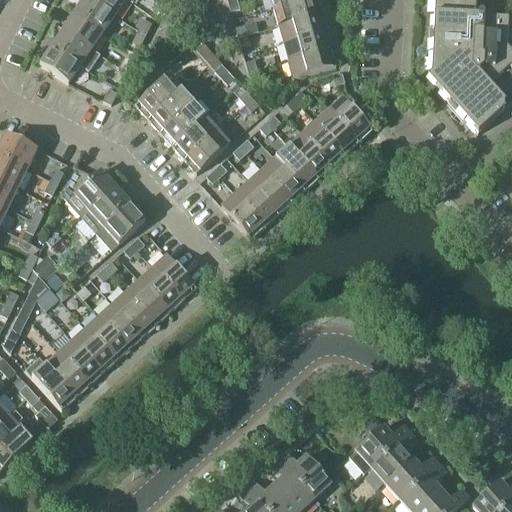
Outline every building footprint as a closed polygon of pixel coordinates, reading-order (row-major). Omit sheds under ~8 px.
[(121,0),(87,0),(87,1),(116,21),(127,4),(121,0)] [(177,0),(170,0),(164,5),(170,12),(180,4),(177,0)] [(270,0),(274,13),(317,1),(316,0),(270,0)] [(440,0),(441,1),(435,0),(433,35),(439,35),(438,46),(432,46),(432,47),(438,48),(438,58),(432,58),(431,78),(427,81),(450,107),(455,103),(462,111),(457,115),(458,116),(463,112),(470,120),(465,124),(478,138),(491,125),(491,126),(505,113),(506,113),(506,112),(507,111),(507,110),(507,109),(507,108),(506,107),(506,106),(511,100),(511,19),(510,17),(505,21),(483,20),(483,19),(482,17),(481,16),(479,16),(477,17),(476,19),(477,0),(440,0)] [(87,1),(76,18),(104,37),(116,21),(87,1)] [(274,13),(279,30),(322,18),(317,1),(274,13)] [(239,4),(230,7),(232,16),(241,14),(239,4)] [(170,12),(164,5),(154,12),(160,19),(170,12)] [(76,18),(64,36),(93,55),(94,53),(104,37),(76,18)] [(279,30),(284,48),(327,36),(322,18),(279,30)] [(144,24),(138,36),(146,40),(152,28),(144,24)] [(237,32),(239,41),(249,39),(246,30),(237,32)] [(64,36),(53,52),(82,71),(88,75),(100,58),(94,53),(93,55),(64,36)] [(146,40),(138,36),(133,47),(141,51),(146,40)] [(284,48),(289,65),(332,53),(327,36),(284,48)] [(249,39),(239,41),(242,51),(251,48),(249,39)] [(197,55),(210,69),(217,63),(204,48),(197,55)] [(82,71),(53,52),(40,70),(69,89),(82,71)] [(332,53),(289,65),(294,84),(337,72),(332,53)] [(125,61),(120,73),(128,77),(133,65),(125,61)] [(210,69),(222,82),(229,76),(217,63),(210,69)] [(247,67),(249,76),(259,73),(256,64),(247,67)] [(128,77),(120,73),(114,84),(122,88),(128,77)] [(259,73),(249,76),(252,85),(261,83),(259,73)] [(229,76),(222,82),(229,89),(236,83),(229,76)] [(335,82),(337,91),(347,88),(344,79),(335,82)] [(136,111),(149,125),(182,95),(169,81),(142,106),(136,111)] [(103,106),(111,110),(117,99),(109,95),(103,106)] [(149,125),(161,138),(194,108),(182,95),(149,125)] [(240,102),(246,108),(253,102),(247,95),(240,102)] [(302,95),(294,102),(301,109),(309,102),(302,95)] [(136,111),(142,106),(136,100),(130,105),(136,111)] [(253,102),(246,108),(253,116),(260,109),(253,102)] [(301,109),(294,102),(288,108),(294,115),(301,109)] [(344,103),(330,115),(360,149),(374,136),(344,103)] [(161,138),(173,151),(206,121),(194,108),(161,138)] [(330,115),(317,127),(347,160),(360,149),(330,115)] [(275,120),(268,127),(274,134),(282,127),(275,120)] [(173,151),(185,164),(218,134),(206,121),(173,151)] [(274,134),(268,127),(261,133),(268,140),(274,134)] [(317,127),(303,140),(333,173),(347,160),(317,127)] [(218,134),(185,164),(198,179),(231,149),(218,134)] [(6,139),(0,151),(0,161),(27,175),(37,155),(6,139)] [(303,140),(290,151),(320,185),(333,173),(303,140)] [(249,144),(241,151),(247,158),(255,151),(249,144)] [(247,158),(241,151),(235,157),(241,164),(247,158)] [(290,151),(277,163),(307,197),(320,185),(290,151)] [(0,161),(0,186),(17,195),(27,175),(0,161)] [(277,163),(263,176),(293,209),(307,197),(277,163)] [(222,168),(215,174),(222,181),(228,175),(222,168)] [(63,202),(83,224),(116,193),(101,176),(93,184),(88,180),(77,174),(66,196),(63,202)] [(222,181),(215,174),(208,181),(214,188),(222,181)] [(56,175),(50,187),(58,191),(64,179),(56,175)] [(263,176),(250,187),(280,221),(293,209),(263,176)] [(0,186),(0,210),(8,215),(17,195),(0,186)] [(58,191),(50,187),(45,198),(53,202),(58,191)] [(250,187),(237,199),(268,232),(280,221),(250,187)] [(83,224),(97,239),(131,208),(116,193),(83,224)] [(268,232),(237,199),(223,212),(253,245),(268,232)] [(131,208),(97,239),(112,256),(146,225),(131,208)] [(37,212),(30,225),(38,229),(45,216),(37,212)] [(38,229),(30,225),(25,235),(33,239),(38,229)] [(45,244),(51,251),(61,242),(54,235),(45,244)] [(138,243),(132,249),(139,256),(145,251),(138,243)] [(139,256),(132,249),(124,256),(131,263),(139,256)] [(30,257),(23,270),(33,275),(40,261),(38,260),(38,261),(30,257)] [(40,261),(33,275),(49,293),(50,293),(43,285),(59,271),(48,259),(43,263),(40,261)] [(168,261),(154,273),(184,306),(198,294),(168,261)] [(111,266),(104,273),(110,280),(118,273),(111,266)] [(28,285),(33,275),(23,270),(18,280),(28,285)] [(110,280),(104,273),(97,279),(103,286),(110,280)] [(154,273),(140,285),(170,318),(184,306),(154,273)] [(34,288),(29,297),(36,305),(49,293),(33,275),(28,285),(34,288)] [(63,286),(54,276),(45,284),(54,294),(63,286)] [(140,285),(127,298),(157,331),(170,318),(140,285)] [(77,297),(84,304),(91,297),(85,290),(77,297)] [(11,295),(4,309),(12,313),(19,299),(11,295)] [(29,297),(21,314),(28,322),(36,305),(29,297)] [(127,298),(114,310),(144,342),(157,331),(127,298)] [(12,313),(4,309),(0,316),(0,318),(7,323),(12,313)] [(114,310),(101,321),(131,354),(144,342),(114,310)] [(21,314),(12,331),(19,339),(28,322),(21,314)] [(101,321),(86,334),(117,367),(131,354),(101,321)] [(19,339),(12,331),(3,350),(10,358),(19,339)] [(86,334),(74,346),(104,379),(117,367),(86,334)] [(74,346),(61,358),(91,391),(104,379),(74,346)] [(61,358),(47,370),(77,403),(91,391),(61,358)] [(0,364),(0,373),(3,376),(10,370),(3,362),(0,364)] [(10,370),(3,376),(9,383),(16,376),(10,370)] [(77,403),(47,370),(33,383),(63,416),(77,403)] [(19,395),(27,404),(34,397),(27,389),(19,395)] [(34,397),(27,404),(32,410),(40,403),(34,397)] [(0,427),(9,419),(0,409),(0,427)] [(46,422),(53,429),(60,423),(53,416),(46,422)] [(365,419),(361,422),(371,434),(381,427),(373,418),(372,418),(371,420),(370,419),(370,418),(369,419),(367,420),(366,419),(365,419)] [(0,427),(0,451),(21,432),(9,419),(0,427)] [(364,478),(371,472),(410,437),(403,429),(391,439),(383,430),(349,461),(364,478)] [(21,432),(0,451),(0,475),(1,476),(34,446),(21,432)] [(371,472),(385,488),(413,463),(406,455),(418,445),(410,437),(371,472)] [(287,456),(279,463),(314,503),(331,488),(306,460),(297,468),(287,456)] [(385,488),(400,504),(439,469),(432,461),(420,471),(413,463),(385,488)] [(281,482),(273,490),(292,511),(304,511),(314,503),(279,463),(271,471),(281,482)] [(400,504),(406,511),(423,511),(442,496),(434,487),(446,477),(439,469),(400,504)] [(254,485),(246,492),(264,511),(292,511),(273,490),(265,497),(254,485)] [(473,511),(503,511),(511,504),(511,490),(508,494),(500,485),(472,510),(473,511)] [(249,511),(248,511),(264,511),(246,492),(238,499),(249,511)] [(442,496),(423,511),(457,511),(469,502),(461,493),(449,504),(442,496)]
